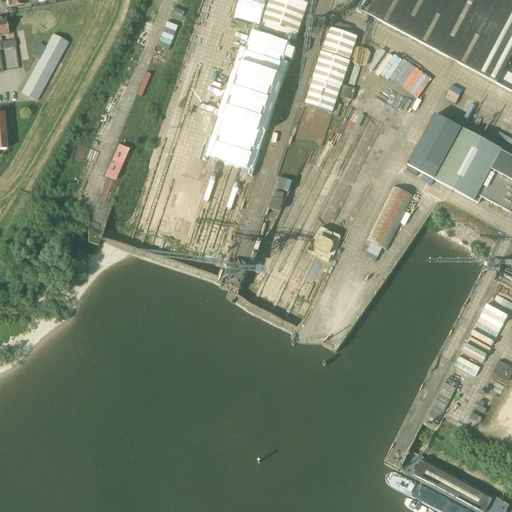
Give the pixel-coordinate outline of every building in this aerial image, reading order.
[(7,0),(9,8),(32,4),(30,0),(7,0)] [(238,0),(232,22),(259,31),(269,0),(238,0)] [(308,4),(309,0),(270,0),(260,31),(296,43),(308,5),(308,4)] [(511,0),(367,0),(361,12),(448,58),(497,85),(511,93),(511,91),(511,75),(504,71),(511,58),(511,0)] [(0,19),(0,43),(2,43),(1,37),(9,35),(6,19),(0,19)] [(349,63),(358,38),(330,28),(322,54),(321,53),(312,80),(313,80),(305,105),(332,114),(340,89),(341,89),(350,63),(349,63)] [(49,43),(22,93),(33,99),(37,101),(58,62),(68,43),(53,35),(49,43)] [(382,75),(418,98),(431,77),(395,54),(382,75)] [(156,58),(152,73),(165,77),(170,62),(156,58)] [(189,60),(187,71),(197,73),(194,87),(197,88),(196,95),(193,94),(192,101),(203,104),(213,65),(189,60)] [(434,181),(462,129),(448,122),(435,115),(408,167),(434,181)] [(474,203),(475,202),(502,152),(502,151),(462,129),(434,181),(474,203)] [(326,199),(335,176),(334,176),(341,157),(346,159),(353,142),(331,133),(324,149),(319,147),(312,165),(313,166),(304,190),(326,199)] [(105,176),(120,182),(132,149),(117,144),(105,176)] [(176,162),(173,171),(181,174),(189,150),(179,146),(174,162),(176,162)] [(511,157),(502,152),(475,202),(478,204),(481,198),(511,214),(511,157)] [(293,192),(295,180),(280,177),(277,189),(293,192)] [(387,251),(413,197),(393,187),(366,241),(387,251)] [(278,191),(272,209),(283,212),(289,195),(278,191)] [(291,212),(312,223),(323,203),(302,192),(291,212)] [(323,229),(315,250),(335,257),(343,236),(323,229)] [(511,382),(511,367),(499,361),(493,374),(511,382)] [(488,407),(494,397),(485,391),(478,401),(488,407)] [(479,426),(486,409),(476,404),(468,422),(479,426)]
